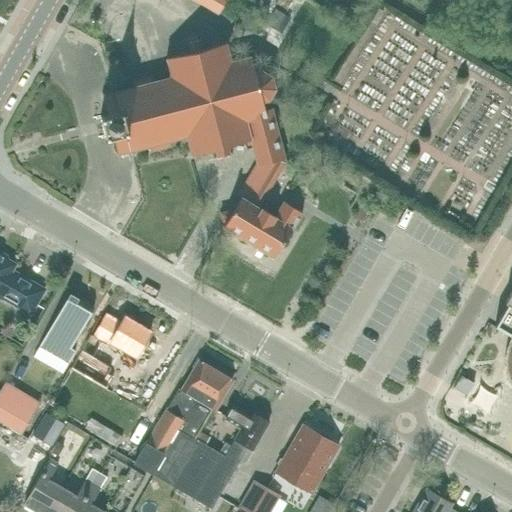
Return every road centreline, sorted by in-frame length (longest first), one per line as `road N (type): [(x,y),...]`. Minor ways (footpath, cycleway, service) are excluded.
road 1 (unclassified): [(402,426),(0,195)]
road 2 (residential): [(402,426),(511,242)]
